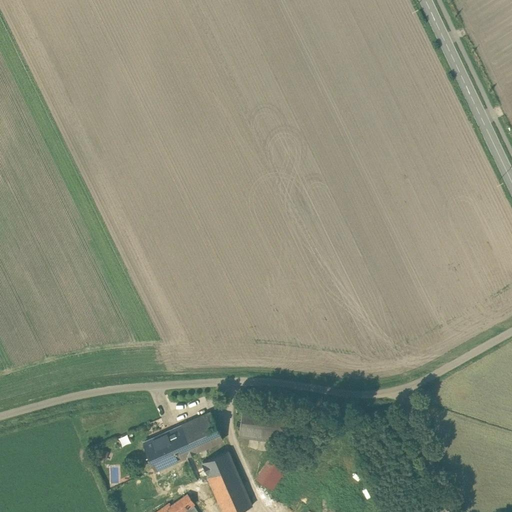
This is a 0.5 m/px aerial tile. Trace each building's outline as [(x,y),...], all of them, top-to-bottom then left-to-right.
[(292,412),(275,409),(243,405),(239,435),(289,441),(292,412)] [(211,412),(176,428),(180,437),(179,437),(187,455),(186,456),(189,463),(194,475),(197,480),(207,475),(206,473),(232,461),(227,450),(202,462),(197,452),(197,451),(223,439),(211,412)] [(167,432),(144,442),(155,469),(186,456),(187,455),(179,437),(180,437),(176,428),(167,432)] [(276,482),(293,458),(277,447),(256,478),(272,489),(276,482)] [(232,461),(206,473),(207,475),(223,511),(236,511),(252,505),(232,461)] [(194,475),(189,463),(185,465),(190,477),(194,475)] [(197,511),(192,505),(194,503),(188,494),(161,511),(197,511)]
